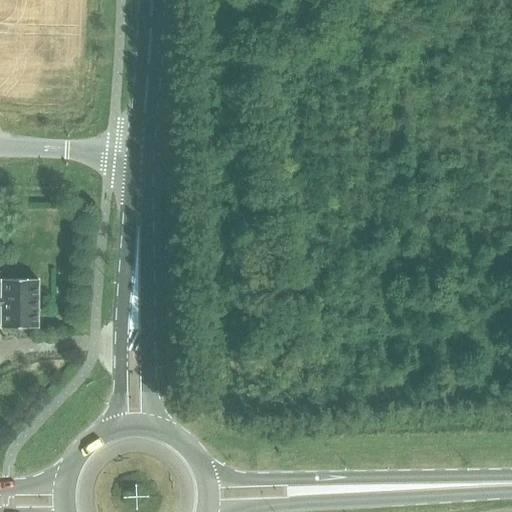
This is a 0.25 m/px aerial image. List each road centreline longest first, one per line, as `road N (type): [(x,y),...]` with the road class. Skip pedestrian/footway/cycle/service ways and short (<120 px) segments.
road 1 (tertiary): [(133,343),(142,154)]
road 2 (primary): [(384,488),(204,480)]
road 3 (primary): [(216,511),(384,488)]
road 4 (tertiary): [(142,154),(150,0)]
road 5 (unclassified): [(0,145),(142,154)]
road 6 (primary): [(384,488),(511,483)]
